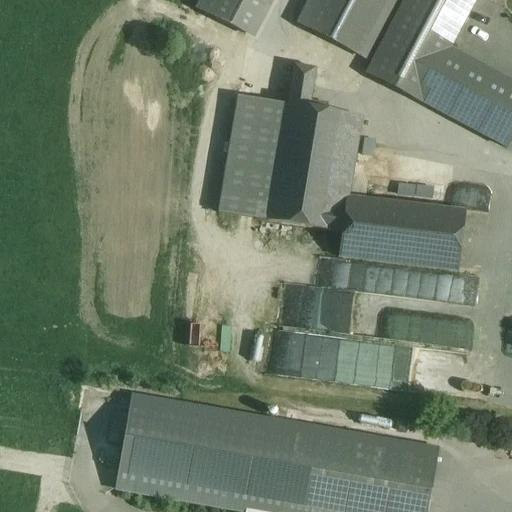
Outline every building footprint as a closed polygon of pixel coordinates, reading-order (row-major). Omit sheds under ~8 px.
[(202,0),(197,9),(210,16),(246,35),(264,0),(202,0)] [(311,0),(299,24),(374,63),(375,64),(375,63),(408,0),(311,0)] [(476,0),(408,0),(375,63),(375,64),(374,63),(368,74),(507,148),(506,148),(508,149),(508,147),(511,139),(511,82),(494,73),(494,72),(492,72),(472,62),(473,61),(471,60),(471,61),(451,50),(456,39),(457,40),(457,38),(476,0)] [(362,118),(310,110),(316,70),(296,66),(293,85),(292,85),(289,106),(269,223),(342,234),(339,258),(458,272),(466,212),(349,199),(362,118)] [(219,214),(269,223),(289,106),(239,97),(219,214)] [(511,303),(502,362),(511,363),(511,303)] [(428,511),(439,449),(134,397),(117,490),(244,511),(428,511)]
